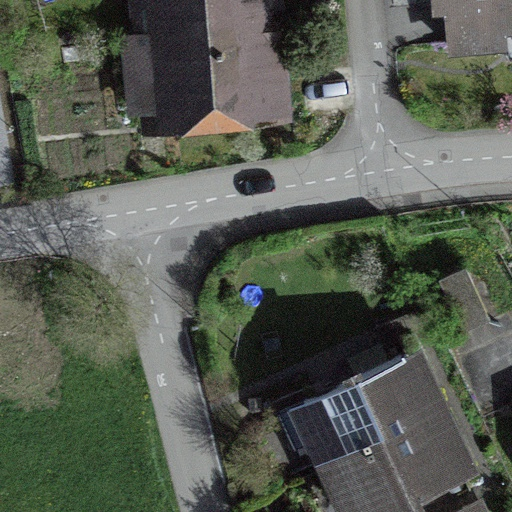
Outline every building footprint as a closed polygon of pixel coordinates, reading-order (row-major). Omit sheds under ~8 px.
[(292,130),(279,0),(132,0),(147,145),(292,130)] [(511,46),(511,0),(439,0),(442,24),(452,24),(455,66),(505,63),(504,47),(511,46)] [(441,286),(463,334),(489,322),(467,274),(441,286)] [(317,467),(435,412),(408,353),(315,396),(310,385),(271,403),(293,450),(307,443),(317,467)] [(435,412),(317,467),(330,494),(338,511),(387,511),(465,476),(435,412)]
